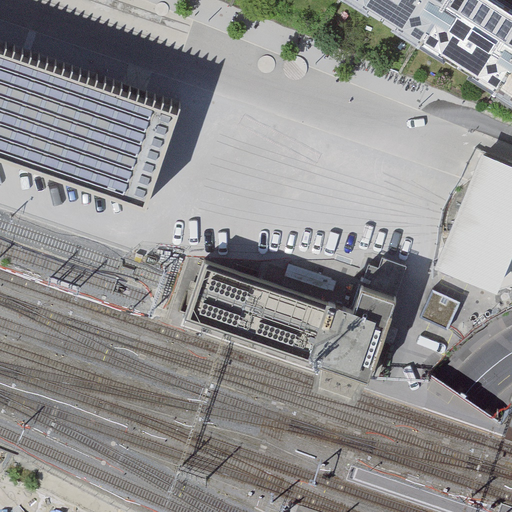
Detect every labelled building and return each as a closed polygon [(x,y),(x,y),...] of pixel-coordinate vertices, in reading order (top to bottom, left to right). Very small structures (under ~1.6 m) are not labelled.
[(426,55),(459,0),(350,0),(347,6),(374,23),(375,20),(399,34),(397,38),(426,55)] [(503,103),(511,88),(511,4),(504,0),(459,0),(426,55),(452,71),(454,69),(477,83),(475,86),(503,103)] [(0,154),(146,204),(180,106),(0,42),(0,154)] [(511,88),(503,103),(511,109),(511,88)] [(511,167),(481,155),(434,269),(498,295),(511,259),(511,167)] [(361,291),(396,303),(408,268),(382,258),(378,269),(369,266),(361,291)] [(353,317),(206,267),(191,314),(371,375),(396,303),(361,291),(353,317)] [(461,302),(433,289),(420,317),(449,330),(461,302)]
